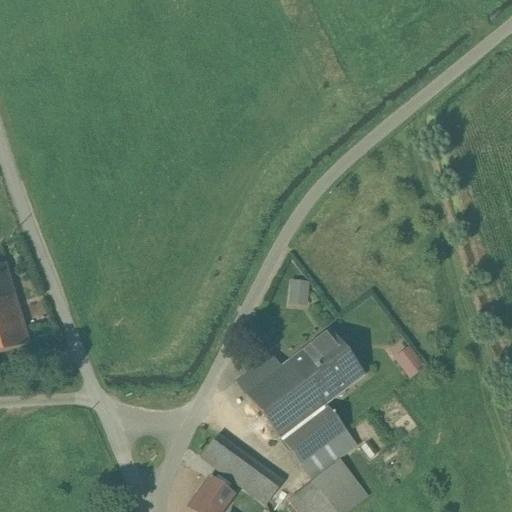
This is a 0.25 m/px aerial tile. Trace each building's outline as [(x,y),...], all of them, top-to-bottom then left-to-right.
[(9,260),(0,263),(0,360),(14,356),(40,347),(9,260)] [(291,280),(288,305),(307,307),(310,282),(291,280)] [(329,332),(290,362),(324,407),(363,377),(329,332)] [(410,379),(425,368),(408,345),(393,356),(410,379)] [(270,357),(235,383),(245,396),(279,370),(270,357)] [(279,370),(245,396),(280,441),(310,480),(355,446),(324,407),(290,362),(279,370)] [(201,458),(266,506),(282,484),(217,437),(201,458)] [(340,462),(313,482),(328,503),(316,511),(345,511),(366,496),(340,462)] [(211,480),(190,508),(195,511),(219,511),(232,495),(211,480)] [(313,482),(287,502),(294,511),(316,511),(328,503),(313,482)]
